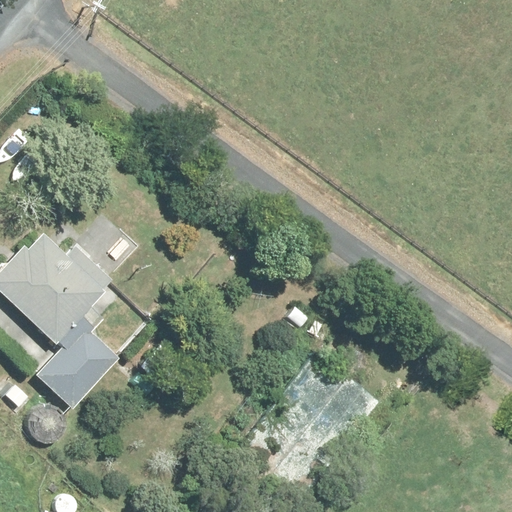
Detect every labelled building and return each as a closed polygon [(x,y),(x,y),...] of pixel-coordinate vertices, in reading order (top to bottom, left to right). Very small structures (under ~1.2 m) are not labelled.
[(12,245),(0,257),(0,304),(42,343),(47,338),(55,346),(26,377),(62,411),(115,355),(89,331),(120,298),(64,245),(54,255),(33,235),(18,251),(12,245)] [(248,346),(232,333),(217,352),(233,365),(248,346)] [(371,397),(302,349),(228,456),(296,503),(371,397)] [(174,415),(154,401),(128,437),(148,451),(174,415)] [(32,445),(36,447),(39,447),(43,447),(47,447),(50,445),(54,443),(56,441),(59,438),(61,435),(62,431),(62,428),(62,424),(62,420),(60,417),(59,413),(56,411),(53,408),(50,406),(46,405),(43,405),(39,405),(35,405),(32,407),(29,408),(26,411),(23,414),(22,417),(20,421),(20,424),(20,428),(20,432),(22,435),(24,438),(26,441),(29,444),(32,445)]
